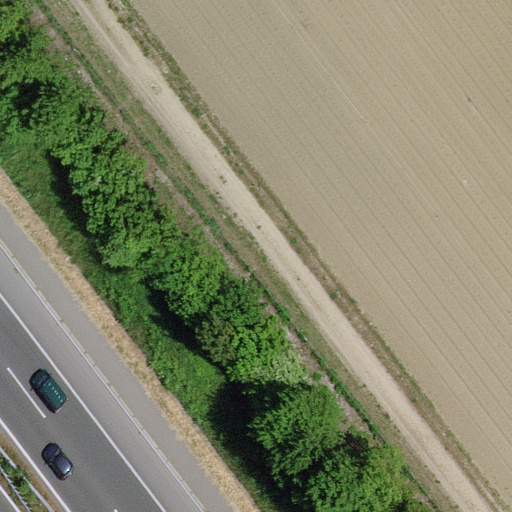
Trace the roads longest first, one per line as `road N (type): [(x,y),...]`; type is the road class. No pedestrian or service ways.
road 1 (track): [(90,0),(478,511)]
road 2 (motorway): [(129,511),(0,339)]
